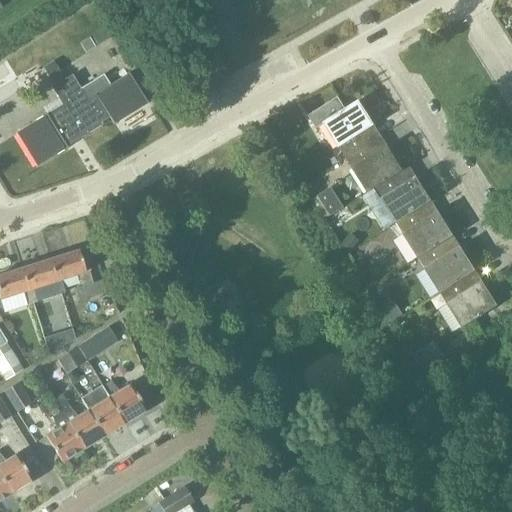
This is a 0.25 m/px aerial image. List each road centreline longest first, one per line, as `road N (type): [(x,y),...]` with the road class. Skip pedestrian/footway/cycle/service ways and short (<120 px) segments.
road 1 (residential): [(107,187),(374,37)]
road 2 (residential): [(207,425),(107,187)]
road 3 (residential): [(511,243),(501,241),(374,37)]
road 4 (residential): [(65,511),(207,425)]
